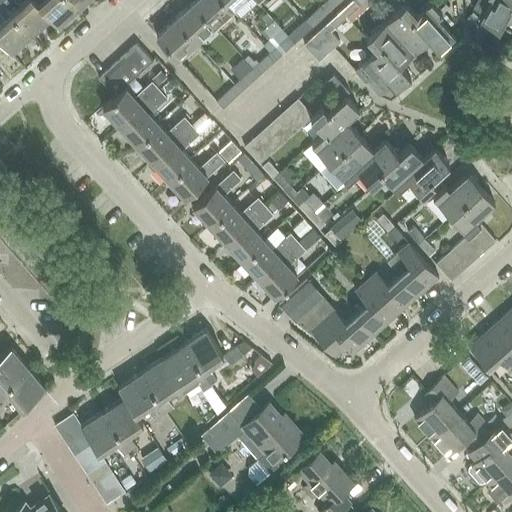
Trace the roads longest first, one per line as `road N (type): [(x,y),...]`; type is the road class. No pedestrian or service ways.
road 1 (residential): [(212,288),(66,133),(44,76)]
road 2 (residential): [(348,401),(511,255)]
road 3 (residential): [(348,401),(212,288)]
road 4 (residential): [(212,288),(74,381)]
road 5 (residential): [(446,511),(348,401)]
